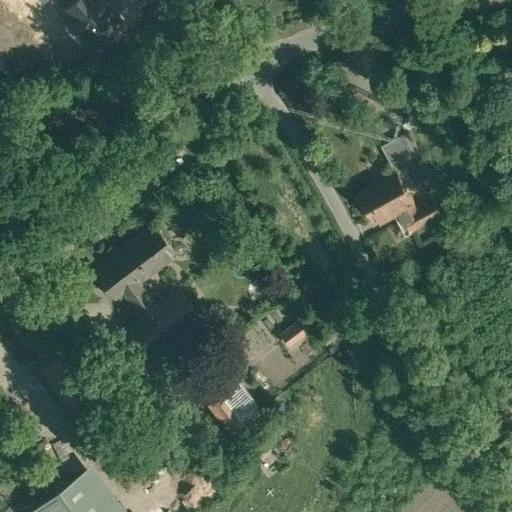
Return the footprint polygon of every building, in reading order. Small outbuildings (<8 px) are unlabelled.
[(407,132),(384,144),(398,170),(400,169),(409,187),(419,182),(419,183),(431,176),(407,132)] [(96,142),(87,142),(87,141),(86,142),(81,150),(80,151),(81,151),(86,159),(85,160),(86,160),(87,160),(95,160),(96,161),(97,160),(97,159),(101,152),(102,152),(102,151),(101,151),(97,143),(98,142),(97,141),(96,142)] [(398,170),(362,189),(363,191),(358,194),(365,206),(370,204),(378,220),(402,207),(405,213),(404,213),(413,229),(444,212),(435,196),(417,206),(414,200),(416,199),(409,187),(400,169),(398,170)] [(156,221),(98,265),(119,293),(140,278),(177,249),(156,221)] [(181,288),(160,304),(140,278),(124,290),(144,316),(118,336),(137,360),(200,312),(181,288)] [(313,328),(302,314),(280,333),(291,347),(313,328)] [(97,399),(61,353),(42,368),(78,414),(97,399)] [(242,379),(210,403),(256,463),(275,449),(251,418),(264,408),(242,379)] [(104,511),(76,475),(29,511),(28,511),(104,511)]
